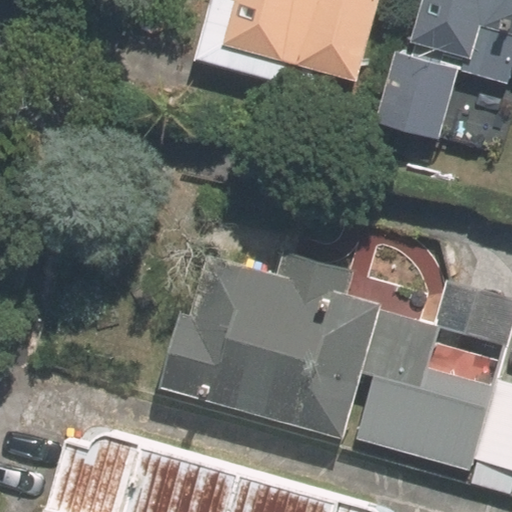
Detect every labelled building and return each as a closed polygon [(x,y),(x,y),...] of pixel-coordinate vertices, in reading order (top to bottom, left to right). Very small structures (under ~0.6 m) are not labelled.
[(289,0),(377,24),(375,36),(397,42),(407,5),(391,2),(391,0),(289,0)] [(511,0),(439,0),(428,41),(479,56),(475,70),(511,79),(511,0)] [(467,69),(408,53),(392,112),(450,128),(467,69)] [(341,432),(343,427),(473,465),(469,479),(509,490),(511,479),(511,378),(495,374),(497,358),(432,340),(437,323),(376,305),(378,299),(340,290),(348,265),(278,246),(272,271),(204,252),(188,311),(180,309),(159,381),(341,432)] [(381,511),(380,508),(108,432),(88,445),(71,442),(51,511),(381,511)]
